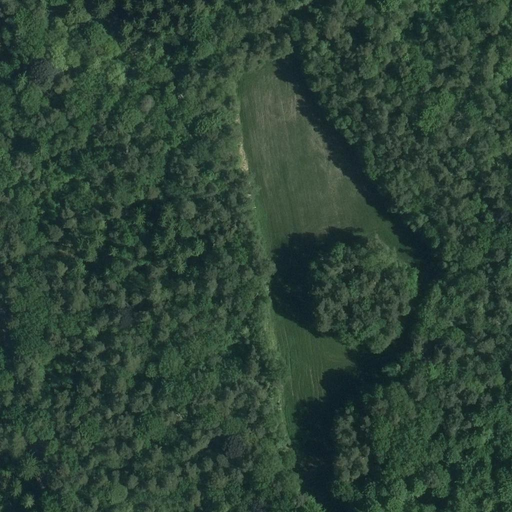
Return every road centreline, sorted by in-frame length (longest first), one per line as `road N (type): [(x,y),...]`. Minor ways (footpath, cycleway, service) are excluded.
road 1 (track): [(0,154),(298,0)]
road 2 (unclassified): [(49,511),(0,306)]
